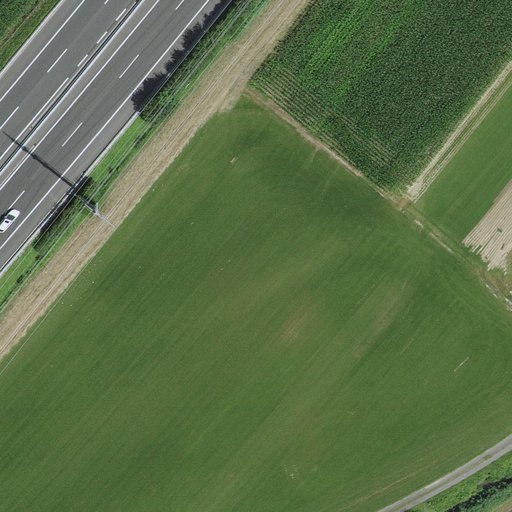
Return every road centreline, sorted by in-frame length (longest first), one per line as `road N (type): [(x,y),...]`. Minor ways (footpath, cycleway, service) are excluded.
road 1 (motorway): [(0,213),(179,0)]
road 2 (motorway): [(104,0),(0,124)]
road 3 (track): [(385,511),(511,439)]
